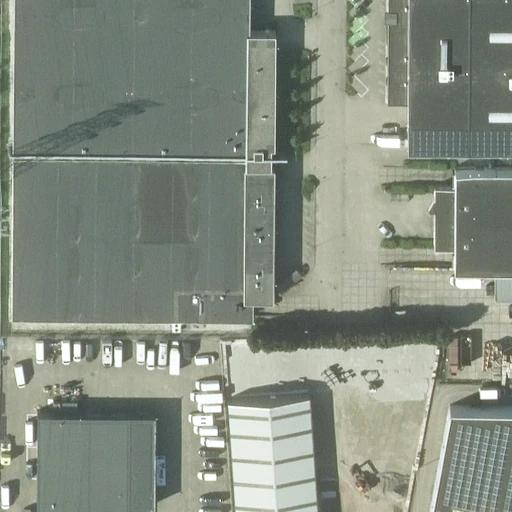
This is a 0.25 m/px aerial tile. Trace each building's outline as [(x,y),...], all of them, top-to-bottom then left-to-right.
[(13,0),(13,154),(12,315),(253,317),(253,297),(273,297),(274,192),(274,184),(271,184),(271,145),(275,145),(275,31),(247,30),(247,0),(13,0)] [(407,147),(511,147),(511,0),(388,0),(388,103),(408,103),(407,147)] [(455,187),(435,187),(434,248),(454,248),(454,268),(511,268),(511,168),(455,168),(455,187)] [(312,369),(312,341),(265,343),(266,371),(312,369)] [(232,399),(233,417),(240,511),(317,511),(309,395),(232,399)] [(511,511),(511,407),(494,407),(450,406),(429,511),(511,511)] [(155,412),(131,412),(38,411),(37,511),(130,511),(130,505),(154,505),(155,412)]
